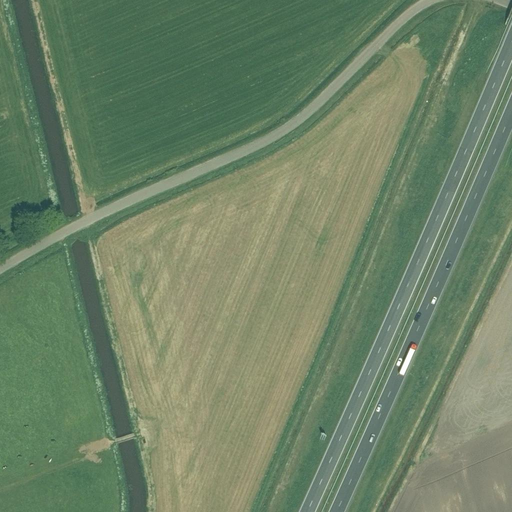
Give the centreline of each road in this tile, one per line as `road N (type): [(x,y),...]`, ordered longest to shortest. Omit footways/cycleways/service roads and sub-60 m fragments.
road 1 (unclassified): [(0,269),(113,208),(273,138),(434,0)]
road 2 (trunk): [(511,42),(307,511)]
road 3 (trunk): [(336,511),(511,109)]
